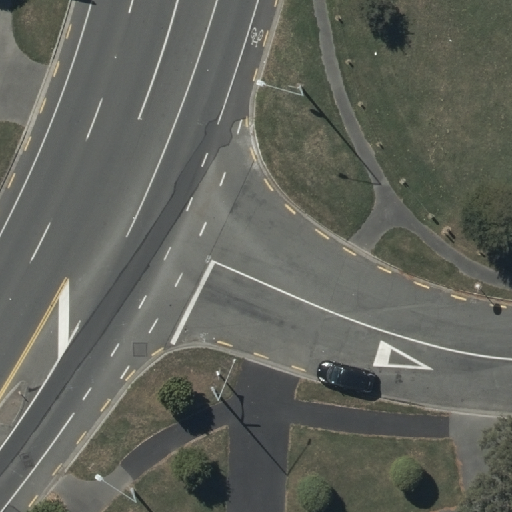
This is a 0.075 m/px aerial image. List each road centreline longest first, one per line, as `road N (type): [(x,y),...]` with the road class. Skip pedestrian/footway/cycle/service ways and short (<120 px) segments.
road 1 (residential): [(511,362),(472,358),(356,322),(118,213)]
road 2 (secondary): [(118,213),(0,419)]
road 3 (secondary): [(118,213),(195,0)]
